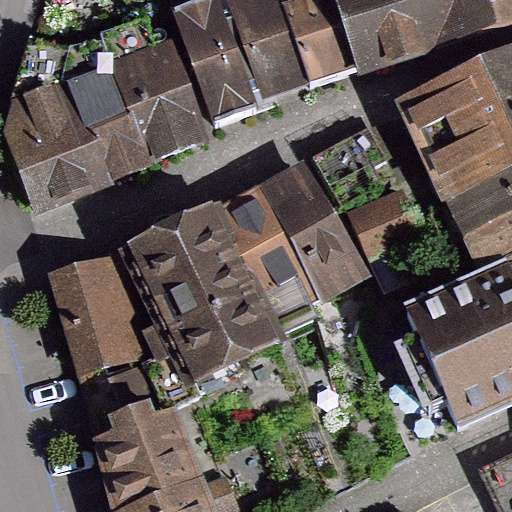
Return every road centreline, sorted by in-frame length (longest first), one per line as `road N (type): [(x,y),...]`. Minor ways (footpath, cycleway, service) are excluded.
road 1 (residential): [(0,285),(395,92),(511,53)]
road 2 (residential): [(374,511),(511,450)]
